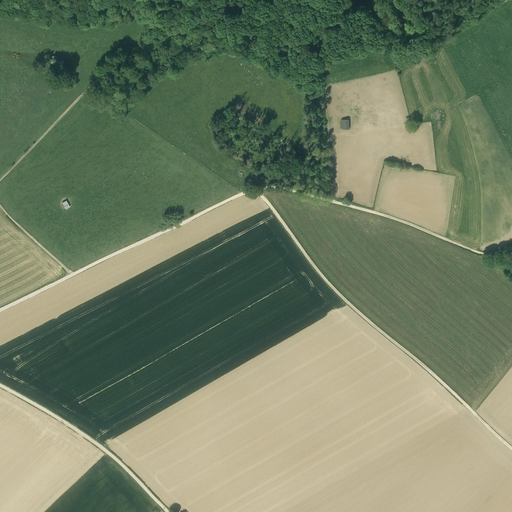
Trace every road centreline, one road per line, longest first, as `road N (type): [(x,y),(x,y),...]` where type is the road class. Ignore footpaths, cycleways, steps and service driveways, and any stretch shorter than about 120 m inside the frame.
road 1 (track): [(256,189),(333,288),(511,448)]
road 2 (track): [(0,179),(140,45),(166,0)]
road 3 (track): [(256,189),(294,190),(370,211),(490,255)]
road 4 (unclassified): [(167,511),(93,441),(0,385)]
road 5 (track): [(72,274),(256,189)]
